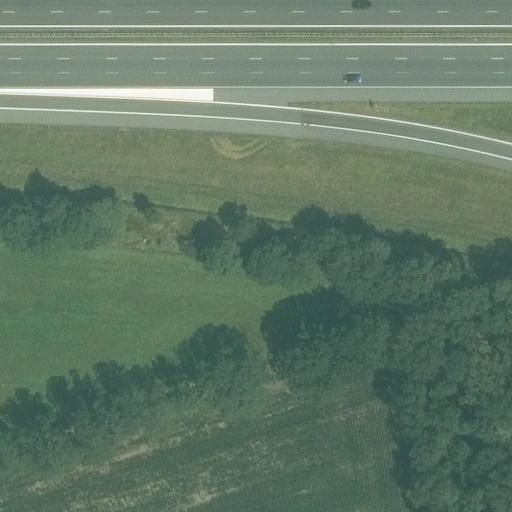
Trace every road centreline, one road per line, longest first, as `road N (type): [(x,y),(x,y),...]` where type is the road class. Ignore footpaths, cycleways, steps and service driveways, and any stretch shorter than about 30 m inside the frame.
road 1 (motorway): [(0,86),(142,107),(291,116),(511,157)]
road 2 (motorway): [(0,65),(511,65)]
road 3 (motorway): [(511,5),(0,5)]
